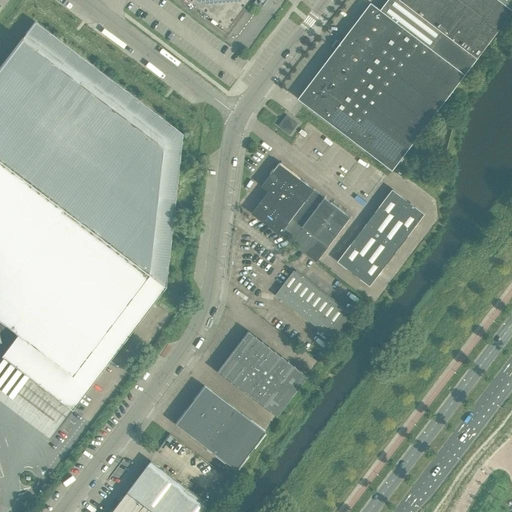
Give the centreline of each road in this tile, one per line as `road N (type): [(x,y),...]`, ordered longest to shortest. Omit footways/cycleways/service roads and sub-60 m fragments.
road 1 (unclassified): [(61,511),(197,334),(213,299),(236,115)]
road 2 (secondary): [(511,324),(369,511)]
road 3 (unclassified): [(236,115),(85,0)]
road 4 (secondary): [(401,511),(511,368)]
road 5 (unclassified): [(369,209),(236,115)]
road 6 (unclassified): [(236,115),(326,0)]
